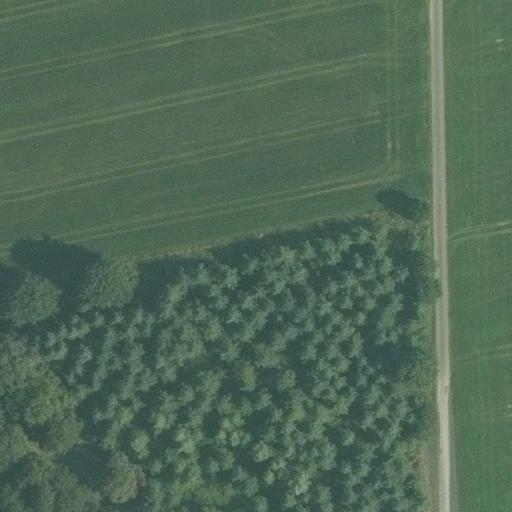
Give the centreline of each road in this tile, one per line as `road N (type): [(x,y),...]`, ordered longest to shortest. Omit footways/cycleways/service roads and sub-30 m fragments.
road 1 (unclassified): [(442,511),(436,0)]
road 2 (tertiary): [(123,511),(0,394)]
